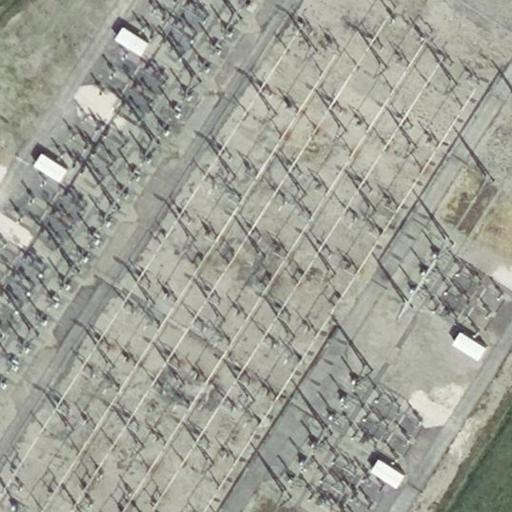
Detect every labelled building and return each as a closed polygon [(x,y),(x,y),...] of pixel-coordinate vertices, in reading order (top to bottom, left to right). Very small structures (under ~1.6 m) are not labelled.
[(148,42),(124,26),(115,39),(140,55),(148,42)] [(110,111),(82,91),(73,102),(101,123),(110,111)] [(69,168),(42,152),(34,166),(60,182),(69,168)] [(29,235),(0,218),(0,234),(22,247),(29,235)] [(511,279),(499,272),(492,285),(511,297),(511,279)] [(486,345),(462,330),(453,344),(478,359),(486,345)] [(447,415),(416,396),(408,408),(439,427),(447,415)] [(404,473),(380,458),(372,471),(396,485),(404,473)]
